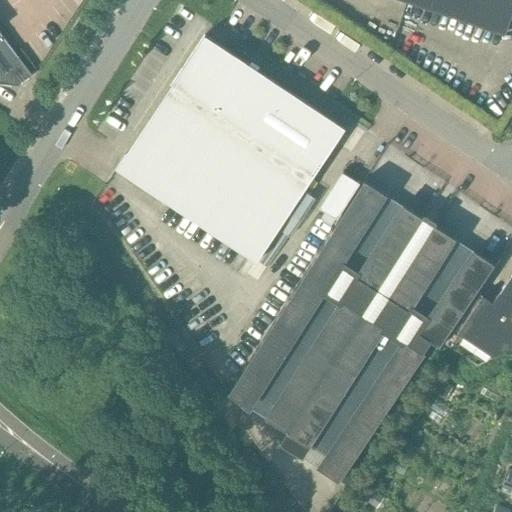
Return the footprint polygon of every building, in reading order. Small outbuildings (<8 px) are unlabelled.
[(511,0),(404,0),(504,34),(511,9),(511,0)] [(80,35),(88,22),(80,17),(72,30),(80,35)] [(19,57),(0,31),(0,84),(17,86),(31,75),(19,57)] [(116,168),(256,261),(345,127),(205,34),(116,168)] [(364,180),(228,393),(248,407),(267,418),(287,431),(279,443),(300,456),(318,468),(338,482),(425,353),(432,342),(438,346),(439,346),(476,290),(494,263),(493,263),(474,250),(454,237),(434,225),(436,222),(435,222),(435,221),(425,215),(424,214),(422,217),(403,205),(385,193),(364,180)] [(511,299),(511,271),(499,291),(511,299)] [(511,299),(499,291),(492,301),(479,292),(445,343),(477,364),(511,344),(511,299)]
